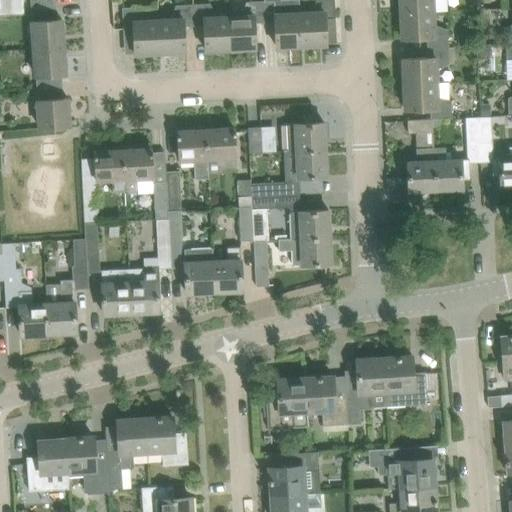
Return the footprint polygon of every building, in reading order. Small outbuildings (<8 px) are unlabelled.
[(0,0),(0,14),(23,13),(22,0),(0,0)] [(30,0),(31,9),(57,7),(55,0),(30,0)] [(264,0),(264,1),(265,22),(275,22),(277,47),(301,46),(300,13),(298,0),(264,0)] [(317,0),(313,12),(300,13),(301,46),(327,44),(326,29),(337,29),(335,0),(317,0)] [(400,0),(401,12),(434,11),(433,0),(400,0)] [(242,15),(229,16),(231,49),(256,48),(255,23),(265,22),(264,1),(247,2),(242,15)] [(211,3),(193,4),(194,26),(205,25),(206,50),(231,49),(229,16),(217,17),(211,3)] [(171,19),(158,19),(160,53),(185,51),(184,26),(194,26),(193,4),(176,5),(171,19)] [(57,7),(31,9),(33,40),(63,38),(61,19),(57,19),(57,7)] [(122,8),(123,29),(134,28),(135,54),(160,53),(158,19),(145,20),(139,7),(122,8)] [(434,11),(401,12),(402,38),(427,37),(428,47),(449,46),(448,29),(434,24),(434,11)] [(471,35),(458,36),(458,44),(471,44),(471,35)] [(63,38),(33,40),(37,84),(62,82),(62,74),(66,74),(63,38)] [(403,58),(404,83),(437,82),(436,69),(449,63),(449,61),(455,61),(455,48),(449,48),(449,46),(428,47),(428,57),(403,58)] [(490,46),(479,46),(479,56),(491,56),(490,46)] [(62,82),(37,84),(40,128),(70,126),(67,98),(64,98),(62,82)] [(437,82),(404,83),(405,109),(430,108),(430,118),(431,119),(432,119),(441,119),(452,118),(451,100),(437,96),(437,82)] [(490,103),(481,104),(481,116),(491,115),(490,103)] [(445,146),(434,146),(436,189),(462,188),(462,180),(473,179),(472,163),(480,163),(478,117),(465,118),(467,159),(451,160),(451,152),(445,152),(445,146)] [(491,117),(478,117),(480,163),(492,162),(493,176),(500,175),(501,186),(511,185),(511,146),(509,147),(509,157),(499,158),(493,158),(491,117)] [(430,118),(407,119),(408,132),(415,132),(417,162),(408,162),(408,176),(387,177),(388,192),(436,189),(434,146),(432,127),(432,119),(431,119),(430,118)] [(441,119),(432,119),(432,127),(436,127),(438,126),(440,124),(442,122),(441,119)] [(324,122),(295,124),(282,124),(284,151),(297,150),(325,149),(324,122)] [(234,127),(206,129),(208,159),(236,157),(234,127)] [(248,127),(250,153),(263,152),(261,127),(248,127)] [(178,130),(179,150),(180,160),(195,159),(196,179),(209,178),(208,159),(206,129),(178,130)] [(151,148),(123,149),(125,189),(137,189),(138,193),(154,192),(155,219),(169,219),(168,211),(166,170),(165,170),(164,151),(151,151),(151,148)] [(95,151),(96,170),(97,181),(113,180),(114,190),(125,189),(123,149),(95,151)] [(325,149),(297,150),(298,177),(326,175),(325,149)] [(179,170),(166,170),(168,211),(181,210),(179,170)] [(250,178),(237,179),(239,207),(252,206),(251,196),(251,184),(250,178)] [(299,181),(251,184),(251,196),(300,194),(299,181)] [(97,185),(84,186),(86,223),(97,222),(96,211),(98,211),(97,185)] [(300,194),(251,196),(252,206),(254,240),(266,239),(266,238),(268,238),(267,208),(290,207),(301,206),(300,194)] [(252,206),(239,207),(240,241),(254,240),(252,206)] [(301,206),(290,207),(291,237),(291,238),(330,236),(328,210),(301,211),(301,206)] [(181,210),(168,211),(169,219),(171,268),(179,267),(182,237),(181,210)] [(144,268),(129,269),(131,313),(159,311),(157,268),(171,268),(169,219),(155,219),(157,258),(143,258),(144,268)] [(87,237),(85,238),(87,272),(88,272),(101,271),(101,270),(99,270),(97,222),(86,223),(87,237)] [(291,237),(278,238),(278,249),(292,249),(293,265),(331,263),(330,236),(291,238),(291,237)] [(61,303),(47,303),(48,334),(76,332),(74,289),(89,288),(88,272),(87,272),(85,238),(73,238),(74,264),(71,264),(73,280),(60,280),(61,303)] [(254,240),(256,286),(269,285),(266,239),(254,240)] [(1,242),(2,252),(4,279),(5,307),(19,307),(20,335),(48,334),(47,303),(32,304),(31,286),(21,281),(20,267),(15,267),(14,242),(1,242)] [(227,260),(213,261),(214,291),(242,290),(240,246),(227,247),(227,260)] [(184,249),(185,273),(186,293),(214,291),(213,261),(212,261),(211,248),(197,249),(197,248),(184,249)] [(101,270),(101,271),(103,314),(131,313),(129,269),(101,270)] [(511,380),(511,387),(511,334),(501,336),(505,381),(511,380)] [(411,356),(384,358),(387,406),(427,404),(425,372),(412,373),(411,356)] [(359,391),(347,392),(348,424),(361,423),(360,408),(387,406),(384,358),(357,360),(359,391)] [(333,376),(305,378),(307,410),(322,409),(323,425),(348,424),(347,392),(334,393),(333,376)] [(268,429),(288,427),(293,427),(293,426),(308,425),(307,410),(305,378),(278,380),(279,396),(266,397),(268,429)] [(511,394),(500,395),(501,407),(511,405),(511,394)] [(172,416),(145,418),(147,450),(162,450),(163,465),(188,464),(186,432),(173,433),(172,416)] [(107,452),(107,458),(108,458),(110,488),(123,487),(121,468),(133,467),(132,451),(147,450),(145,418),(118,420),(120,451),(107,452)] [(511,420),(502,421),(505,447),(511,445),(511,420)] [(93,436),(66,438),(68,471),(68,475),(83,474),(84,485),(84,489),(88,493),(110,491),(110,488),(108,458),(107,458),(95,459),(93,436)] [(27,457),(29,489),(55,487),(54,472),(68,471),(66,438),(39,440),(40,456),(27,457)] [(415,447),(395,448),(369,450),(370,466),(378,466),(378,475),(401,473),(402,488),(435,486),(434,458),(416,460),(415,447)] [(270,467),(270,469),(266,469),(267,488),(271,488),(272,495),(304,493),(317,492),(317,477),(319,477),(318,452),(286,454),(286,466),(270,467)] [(173,485),(153,486),(141,487),(142,511),(150,511),(159,511),(158,511),(191,511),(190,497),(174,498),(173,485)] [(389,503),(389,511),(436,511),(435,486),(402,488),(403,502),(389,503)] [(304,493),(272,495),(272,511),(321,511),(321,506),(305,507),(304,493)]
